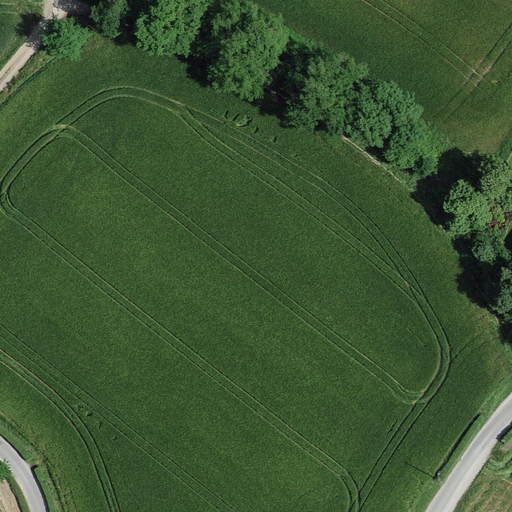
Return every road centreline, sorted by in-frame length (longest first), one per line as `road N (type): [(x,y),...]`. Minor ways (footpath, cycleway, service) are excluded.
road 1 (track): [(511,342),(441,219),(379,157),(212,53),(56,1)]
road 2 (unclassified): [(511,410),(436,511)]
